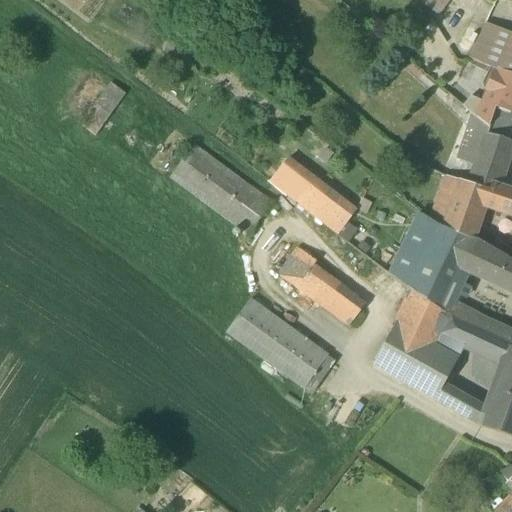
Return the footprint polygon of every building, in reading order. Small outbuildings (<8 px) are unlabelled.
[(447,0),(424,0),(422,2),(437,14),(447,0)] [(487,23),(469,58),(481,65),(482,64),(499,29),(487,23)] [(511,34),(499,29),(482,64),(501,70),(511,73),(511,34)] [(511,73),(501,70),(490,91),(483,103),(494,108),(495,108),(508,113),(511,104),(511,73)] [(125,95),(110,83),(80,125),(95,137),(125,95)] [(483,103),(473,99),(465,110),(470,114),(487,129),(494,108),(483,103)] [(487,129),(470,114),(468,128),(485,135),(487,129)] [(485,135),(468,185),(487,191),(489,184),(496,186),(510,144),(485,135)] [(271,203),(193,145),(169,178),(247,236),(271,203)] [(354,212),(287,159),(283,165),(324,197),(310,215),(337,236),(354,212)] [(324,197),(283,165),(269,182),(310,215),(324,197)] [(473,237),(480,207),(511,217),(511,191),(496,186),(489,184),(487,191),(468,185),(461,182),(446,177),(429,222),(439,228),(441,230),(473,237)] [(473,237),(441,230),(439,228),(429,222),(418,213),(387,274),(443,314),(464,268),(496,282),(505,258),(480,243),(473,237)] [(315,263),(299,251),(280,277),(309,298),(325,277),(312,267),(315,263)] [(511,260),(505,258),(496,282),(511,289),(511,260)] [(364,306),(325,277),(309,298),(348,327),(364,306)] [(448,318),(410,298),(380,351),(372,364),(434,400),(441,388),(465,346),(440,335),(448,318)] [(334,362),(249,301),(226,333),(311,394),(334,362)] [(511,336),(475,321),(477,318),(457,308),(452,319),(511,347),(510,349),(511,349),(511,336)] [(452,319),(448,317),(448,318),(440,335),(465,346),(494,360),(497,354),(506,358),(510,349),(511,347),(452,319)] [(511,349),(510,349),(506,358),(488,409),(511,417),(511,349)] [(486,412),(441,388),(434,400),(481,427),(486,412)] [(511,417),(488,409),(486,412),(481,427),(481,428),(511,439),(511,417)] [(511,511),(511,495),(496,511),(511,511)]
